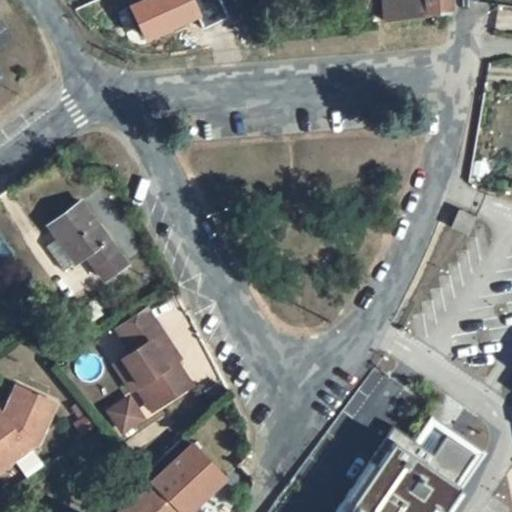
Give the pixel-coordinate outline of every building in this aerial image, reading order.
[(74,0),(87,26),(140,1),(139,0),(74,0)] [(375,6),(377,60),(445,53),(448,0),(415,0),(415,25),(396,27),(394,5),(375,6)] [(105,281),(128,264),(82,202),(49,226),(58,239),(76,263),(86,255),(105,281)] [(476,217),(459,210),(451,228),(468,235),(476,217)] [(64,271),(76,263),(58,239),(46,247),(64,271)] [(161,331),(144,306),(115,326),(132,350),(115,361),(134,388),(140,384),(156,407),(190,383),(174,360),(157,334),(161,331)] [(178,357),(161,331),(157,334),(174,360),(178,357)] [(134,388),(115,361),(110,365),(129,391),(134,388)] [(0,468),(38,441),(55,402),(17,384),(4,413),(3,414),(0,416),(0,468)] [(156,407),(140,384),(134,388),(151,411),(156,407)] [(433,454),(393,427),(334,511),(435,511),(438,509),(441,511),(443,511),(461,487),(455,483),(475,455),(446,435),(433,454)] [(207,496),(225,479),(192,444),(173,461),(207,496)] [(180,511),(190,511),(207,496),(173,461),(152,482),(180,511)] [(180,511),(152,482),(119,511),(180,511)]
